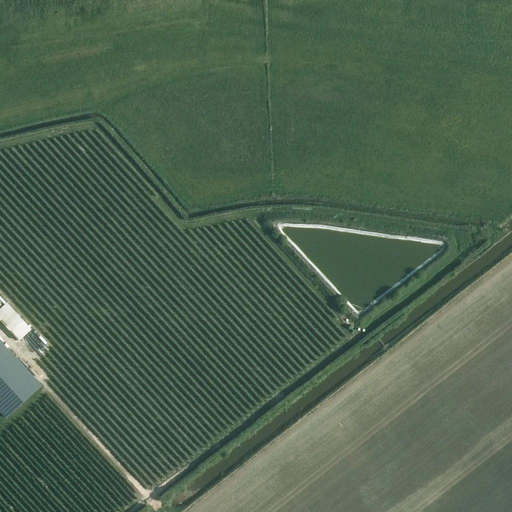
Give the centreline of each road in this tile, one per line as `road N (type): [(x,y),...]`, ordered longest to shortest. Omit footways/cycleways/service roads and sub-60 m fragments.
road 1 (track): [(193,511),(423,332)]
road 2 (track): [(0,332),(160,511)]
